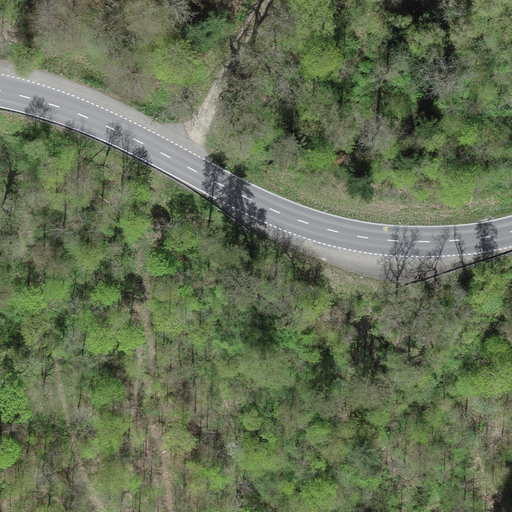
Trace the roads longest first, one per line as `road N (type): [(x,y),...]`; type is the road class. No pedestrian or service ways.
road 1 (tertiary): [(511,241),(472,250),(362,247),(297,228),(89,123),(0,98)]
road 2 (track): [(89,123),(147,132),(202,117),(264,0)]
